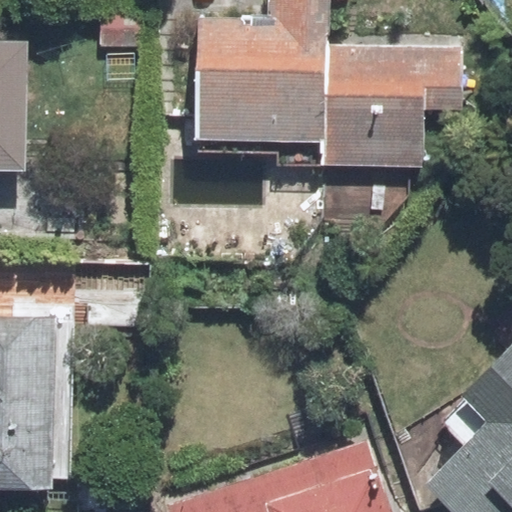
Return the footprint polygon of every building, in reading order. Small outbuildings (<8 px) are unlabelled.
[(263,0),(263,20),(206,19),(204,155),(454,158),(455,63),(347,62),(347,0),(263,0)] [(19,62),(0,61),(0,175),(17,176),(19,62)] [(0,492),(41,494),(45,322),(0,320),(0,492)] [(511,511),(511,382),(425,472),(466,511),(511,511)] [(381,511),(366,458),(180,511),(381,511)]
